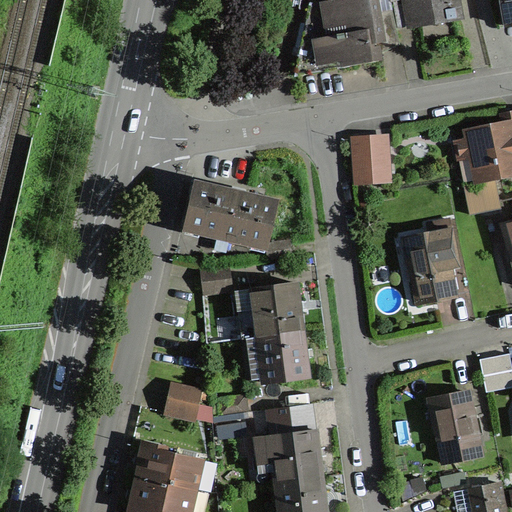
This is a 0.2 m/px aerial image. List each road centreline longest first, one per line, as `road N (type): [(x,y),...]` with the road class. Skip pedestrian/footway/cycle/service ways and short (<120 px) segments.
road 1 (primary): [(123,129),(35,511)]
road 2 (residential): [(90,511),(175,139)]
road 3 (residential): [(353,365),(319,118)]
road 4 (residential): [(319,118),(511,86)]
road 5 (residential): [(353,365),(511,325)]
road 6 (residential): [(175,139),(209,85),(225,0)]
road 7 (residential): [(373,511),(353,365)]
road 8 (residential): [(175,139),(319,118)]
road 9 (primary): [(149,0),(123,129)]
